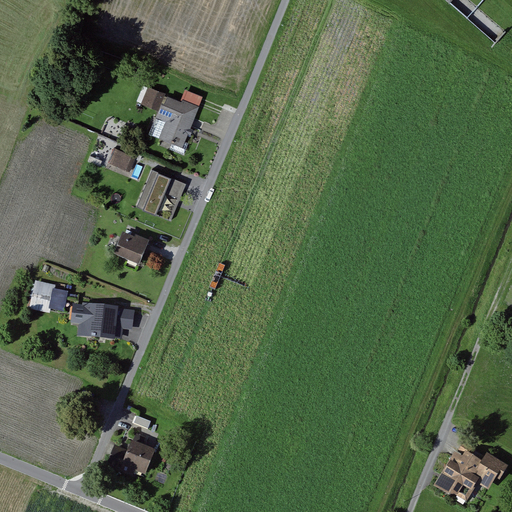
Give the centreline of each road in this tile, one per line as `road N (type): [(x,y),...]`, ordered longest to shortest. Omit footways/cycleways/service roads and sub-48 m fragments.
road 1 (residential): [(83,492),(288,0)]
road 2 (track): [(511,264),(447,429)]
